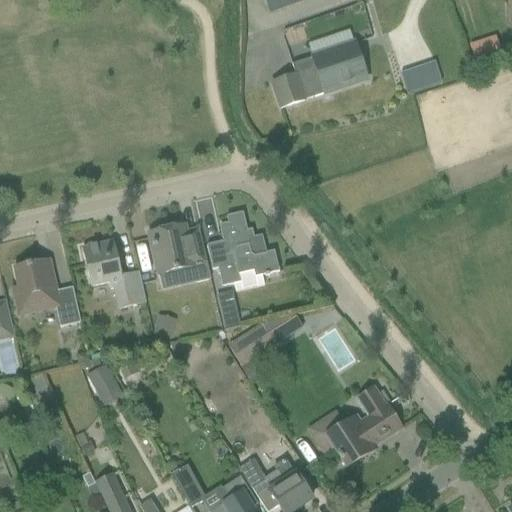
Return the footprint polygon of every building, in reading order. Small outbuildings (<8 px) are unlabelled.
[(264,0),(269,14),(308,0),(264,0)] [(493,41),(482,45),(489,66),(500,62),(493,41)] [(279,111),(366,82),(354,45),(291,66),(294,77),(271,85),(279,111)] [(417,92),(411,71),(400,75),(406,96),(417,92)] [(206,247),(211,267),(211,272),(217,271),(221,289),(237,285),(239,282),(238,277),(253,273),(253,276),(259,280),(269,277),(268,276),(279,274),(274,256),(271,254),(266,255),(262,240),(259,238),(253,239),(252,231),(247,232),(242,214),(226,218),(229,230),(220,232),(222,243),(206,247)] [(206,266),(203,250),(198,231),(184,234),(183,228),(166,232),(164,230),(156,231),(154,234),(149,236),(153,255),(158,277),(206,266)] [(113,244),(98,247),(98,245),(87,247),(87,250),(81,251),(90,289),(108,285),(109,291),(113,290),(118,312),(146,305),(138,274),(121,278),(113,244)] [(18,289),(12,291),(18,318),(35,314),(54,309),(59,330),(80,325),(72,289),(56,293),(52,278),(49,262),(44,263),(26,267),(23,266),(19,267),(16,269),(14,270),(18,289)] [(0,340),(13,338),(6,305),(0,305),(0,340)] [(220,316),(223,331),(240,328),(237,312),(220,316)] [(261,326),(228,347),(241,369),(302,330),(294,318),(261,326)] [(103,368),(85,378),(95,395),(113,386),(103,368)] [(340,430),(315,446),(323,458),(334,452),(338,459),(337,459),(339,463),(341,462),(345,469),(375,451),(373,448),(399,431),(385,409),(384,410),(373,392),(358,402),(369,420),(359,426),(355,420),(340,430)] [(252,462),(237,471),(259,504),(270,497),(276,507),(279,511),(293,511),(311,501),(300,483),(295,477),(294,477),(284,461),(273,469),(282,484),(271,492),(252,462)] [(128,511),(111,476),(94,485),(106,511),(128,511)] [(228,502),(212,511),(252,511),(251,510),(257,506),(240,479),(221,491),(228,502)] [(189,482),(179,488),(191,509),(201,503),(189,482)] [(155,511),(149,502),(138,509),(140,511),(155,511)]
